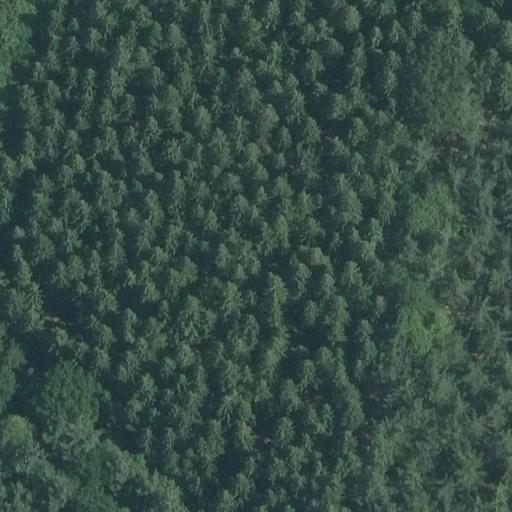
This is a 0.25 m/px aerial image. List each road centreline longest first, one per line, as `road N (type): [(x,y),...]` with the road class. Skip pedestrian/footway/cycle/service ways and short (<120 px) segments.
road 1 (track): [(382,346),(430,0)]
road 2 (track): [(0,361),(158,511)]
road 3 (track): [(382,346),(511,465)]
road 4 (track): [(357,511),(382,346)]
